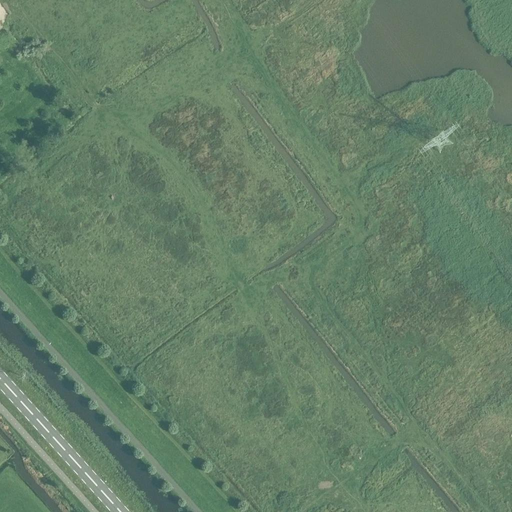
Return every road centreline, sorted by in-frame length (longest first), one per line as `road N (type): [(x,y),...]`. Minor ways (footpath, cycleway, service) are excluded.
road 1 (track): [(315,0),(110,119),(0,204)]
road 2 (unclassified): [(199,511),(0,294)]
road 3 (primary): [(121,511),(0,377)]
